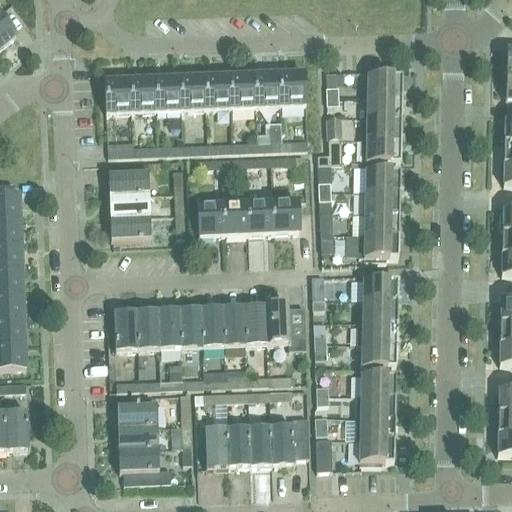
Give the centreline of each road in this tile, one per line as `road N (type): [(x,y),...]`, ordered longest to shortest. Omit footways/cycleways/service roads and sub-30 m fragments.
road 1 (residential): [(450,500),(452,42)]
road 2 (residential): [(452,42),(153,52),(118,45),(101,27)]
road 3 (residential): [(65,294),(310,280)]
road 4 (residential): [(65,294),(59,87)]
road 5 (residential): [(70,481),(65,294)]
road 6 (residential): [(317,511),(450,500)]
